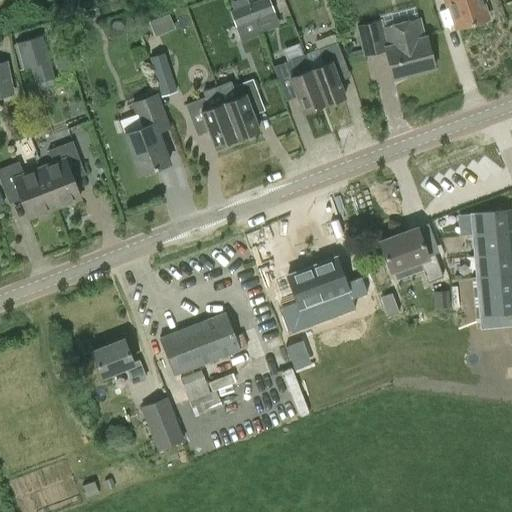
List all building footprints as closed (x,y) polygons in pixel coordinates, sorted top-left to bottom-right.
[(268,0),(257,0),(250,3),(256,19),(273,12),(268,0)] [(458,28),(487,18),(481,0),(482,0),(445,0),(447,6),(450,5),(458,28)] [(259,28),(250,3),(229,11),(239,35),(259,28)] [(173,16),(152,22),(156,34),(177,28),(173,16)] [(364,56),(386,50),(393,79),(434,69),(426,37),(425,37),(421,18),(384,27),(381,19),(356,26),(364,56)] [(36,82),(54,77),(42,35),(16,42),(23,68),(31,66),(36,82)] [(311,69),(324,105),(345,97),(339,81),(350,77),(337,43),(318,50),(323,65),(311,69)] [(177,92),(168,63),(164,53),(149,58),(162,97),(177,92)] [(58,71),(73,67),(69,54),(54,58),(58,71)] [(0,97),(14,94),(7,60),(0,61),(0,97)] [(286,102),(297,97),(303,113),(324,105),(311,69),(298,74),(292,60),(273,67),(286,102)] [(217,87),(235,139),(259,130),(254,115),(264,111),(253,80),(232,87),(230,82),(217,87)] [(235,139),(217,87),(204,91),(206,97),(186,105),(197,136),(208,132),(214,147),(235,139)] [(139,174),(169,163),(157,132),(168,128),(156,96),(133,104),(142,128),(125,134),(139,174)] [(40,169),(54,207),(80,197),(74,179),(85,175),(73,141),(48,150),(53,164),(40,169)] [(21,199),(28,217),(54,207),(40,169),(24,175),(19,162),(0,168),(0,180),(9,204),(21,199)] [(511,208),(469,213),(471,234),(511,230),(511,208)] [(428,257),(426,251),(463,236),(455,214),(425,225),(425,226),(417,229),(417,228),(380,242),(391,271),(419,261),(427,283),(443,277),(434,255),(428,257)] [(511,230),(471,234),(473,255),(511,251),(511,230)] [(511,251),(473,255),(475,276),(511,272),(511,251)] [(336,258),(312,267),(331,318),(355,309),(351,300),(367,294),(361,277),(345,283),(336,258)] [(296,301),(281,307),(290,333),(331,318),(312,267),(287,276),(296,301)] [(511,272),(475,276),(479,324),(511,321),(511,272)] [(432,293),(434,309),(449,307),(448,292),(432,293)] [(174,376),(241,350),(225,311),(159,337),(174,376)] [(103,376),(125,368),(132,385),(147,379),(140,360),(133,362),(124,339),(93,351),(103,376)] [(290,359),(307,352),(302,340),(285,346),(290,359)] [(195,417),(222,407),(216,390),(210,392),(201,369),(181,378),(195,417)] [(141,406),(157,449),(184,439),(167,396),(141,406)]
